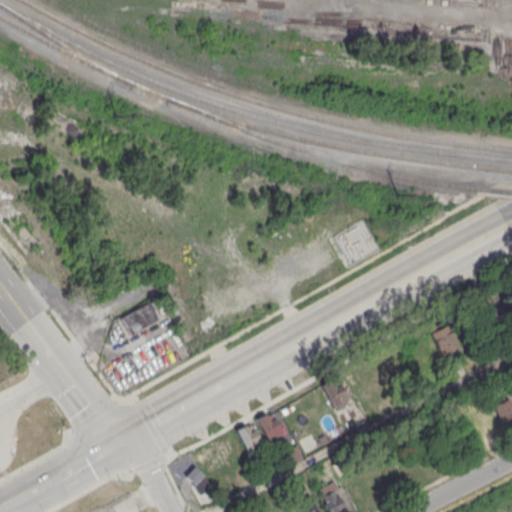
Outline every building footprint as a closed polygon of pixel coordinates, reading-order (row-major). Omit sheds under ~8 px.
[(506,316),(511,313),(511,292),(499,296),(506,316)] [(119,316),(129,333),(155,319),(145,301),(119,316)] [(501,309),(476,303),(472,320),(497,326),(501,309)] [(439,354),(427,331),(443,323),(455,346),(439,354)] [(452,377),(446,366),(457,361),(463,372),(452,377)] [(332,407),(346,399),(334,377),(320,385),(332,407)] [(511,429),(505,433),(491,405),(508,397),(511,405),(511,429)] [(483,446),(498,439),(484,410),(469,417),(483,446)] [(268,442),(255,419),(269,411),(281,435),(268,442)] [(261,446),(247,421),(234,428),(248,453),(261,446)] [(320,443),(317,437),(323,434),(326,440),(320,443)] [(184,477),(191,482),(196,493),(207,487),(200,473),(193,467),(184,477)] [(326,511),(343,511),(345,511),(332,485),(317,493),(326,511)] [(300,511),(318,511),(311,497),(296,504),(300,511)]
